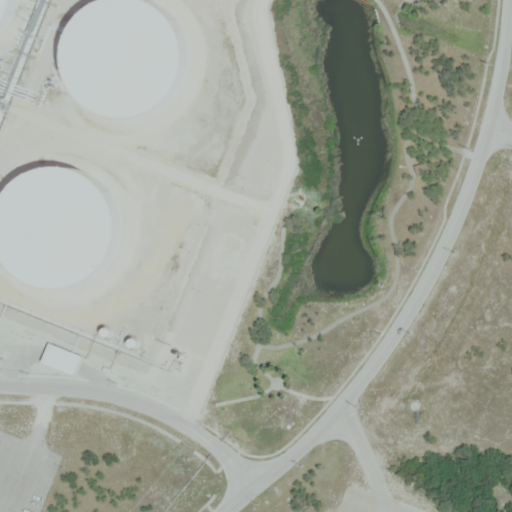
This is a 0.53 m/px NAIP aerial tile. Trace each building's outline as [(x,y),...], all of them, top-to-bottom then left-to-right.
[(0,35),(0,0),(18,0),(15,15),(3,33),(0,35)] [(102,124),(126,131),(151,130),(174,121),(192,104),(204,83),(208,58),(204,34),(192,12),(178,0),(90,0),(85,4),(71,22),(63,44),(62,67),(68,89),(82,109),(102,124)] [(86,281),(67,285),(47,282),(29,273),(16,259),(7,241),(6,221),(10,202),(21,185),(37,173),(55,167),(75,167),(93,174),(108,185),(118,201),(123,219),(122,238),(116,255),(103,270),(86,281)] [(163,293),(173,296),(172,300),(203,310),(217,267),(225,270),(239,223),(190,208),(163,293)] [(52,343),(45,361),(78,374),(85,357),(52,343)]
